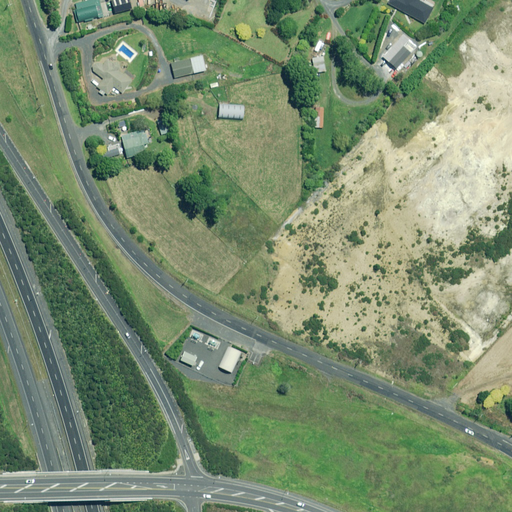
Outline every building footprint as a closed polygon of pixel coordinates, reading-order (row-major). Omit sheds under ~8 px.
[(98,0),(82,0),(83,2),(74,4),(80,29),(88,27),(89,30),(96,28),(93,18),(103,16),(98,0)] [(132,8),(129,0),(112,0),(111,0),(115,13),(132,8)] [(389,0),(388,3),(424,23),(433,8),(418,0),(389,0)] [(216,6),(208,2),(202,15),(210,19),(216,6)] [(411,53),(403,46),(388,61),(396,69),(411,53)] [(226,59),(213,52),(209,58),(222,65),(226,59)] [(206,70),(202,55),(171,64),(175,78),(206,70)] [(326,71),(324,57),(313,58),(315,73),(326,71)] [(119,68),(107,59),(102,66),(97,62),(91,69),(103,79),(97,87),(107,95),(113,87),(122,93),(132,81),(117,70),(119,68)] [(244,106),(220,104),(219,117),(243,119),(244,106)] [(170,132),(166,117),(157,119),(161,134),(170,132)] [(148,143),(144,130),(121,136),(126,158),(145,153),(142,145),(148,143)] [(100,153),(102,159),(121,153),(119,147),(108,150),(100,153)] [(241,352),(229,347),(220,367),(232,373),(241,352)] [(197,357),(184,352),(180,360),(193,366),(197,357)]
